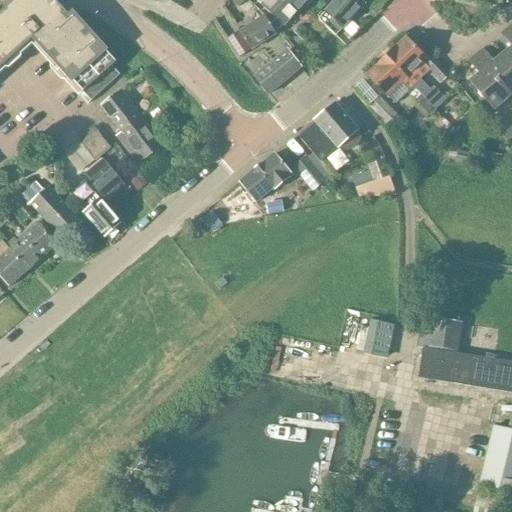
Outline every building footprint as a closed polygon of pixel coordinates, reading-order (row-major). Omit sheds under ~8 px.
[(0,30),(12,44),(18,51),(33,38),(50,57),(56,47),(67,37),(81,24),(73,16),(66,22),(59,14),(62,12),(50,0),(7,0),(0,7),(0,30)] [(246,14),(255,5),(250,0),(246,0),(239,7),(246,14)] [(283,27),(297,13),(283,0),(261,0),(259,3),(263,6),(262,7),(283,27)] [(283,0),(297,13),(308,0),(283,0)] [(336,37),(365,5),(358,0),(339,0),(326,15),(332,20),(326,27),(336,37)] [(239,32),(227,40),(239,57),(251,50),(276,34),(265,17),(240,33),(239,32)] [(91,103),(118,78),(120,76),(112,67),(116,64),(81,24),(67,37),(56,47),(50,57),(91,103)] [(0,30),(0,67),(18,51),(12,44),(0,30)] [(502,55),(511,67),(511,34),(508,30),(501,36),(511,48),(502,55)] [(406,39),(387,57),(417,89),(434,107),(444,99),(434,87),(430,90),(421,80),(430,71),(441,84),(451,75),(431,54),(425,58),(406,39)] [(503,89),(510,97),(511,95),(511,67),(502,55),(493,63),(483,51),(476,57),(503,89)] [(272,65),(286,82),(302,69),(288,52),(272,65)] [(380,63),(367,75),(380,89),(387,97),(395,105),(408,93),(418,104),(414,108),(426,120),(437,110),(434,107),(417,89),(387,57),(383,60),(380,63)] [(507,100),(510,97),(503,89),(476,57),(469,63),(479,75),(469,83),(493,111),(507,100)] [(269,96),(286,82),(272,65),(256,79),(269,96)] [(122,92),(102,107),(112,120),(121,133),(141,118),(132,105),(122,92)] [(388,123),(396,115),(379,97),(370,105),(388,123)] [(160,109),(168,119),(177,111),(169,101),(160,109)] [(315,119),(297,135),(320,162),(319,163),(329,175),(332,179),(338,175),(325,158),(339,146),(343,151),(347,152),(351,151),(355,149),(359,145),(361,140),(359,133),(360,133),(335,104),(334,103),(315,119)] [(121,133),(116,136),(132,158),(137,165),(160,147),(163,146),(152,132),(144,121),(141,118),(121,133)] [(502,130),(508,138),(511,134),(511,126),(510,124),(502,130)] [(95,161),(111,148),(96,131),(81,144),(95,161)] [(483,153),(480,169),(499,172),(501,161),(497,160),(498,155),(483,153)] [(273,190),(292,175),(274,154),(239,182),(247,192),(245,194),(252,203),(255,201),(256,202),(272,189),(273,190)] [(307,158),(295,168),(311,188),(315,192),(327,183),(324,179),(329,175),(319,163),(313,154),(307,158)] [(364,164),(370,179),(351,187),(354,197),(393,195),(384,174),(378,158),(364,164)] [(107,200),(125,185),(104,160),(86,175),(107,200)] [(64,239),(81,223),(50,189),(45,193),(38,185),(21,200),(29,208),(32,205),(64,239)] [(104,238),(121,224),(101,201),(87,185),(82,189),(71,199),(85,215),(84,216),(104,238)] [(34,213),(29,208),(21,200),(11,208),(25,222),(34,213)] [(0,228),(8,221),(0,211),(0,228)] [(38,226),(24,238),(42,258),(56,246),(38,226)] [(24,238),(10,250),(28,270),(42,258),(24,238)] [(0,243),(0,276),(10,287),(28,270),(10,250),(2,241),(0,243)] [(460,352),(465,325),(435,320),(431,347),(460,352)] [(511,393),(511,362),(422,349),(418,378),(511,393)] [(511,494),(511,430),(494,426),(480,487),(511,494)] [(511,511),(511,496),(479,489),(473,511),(511,511)]
